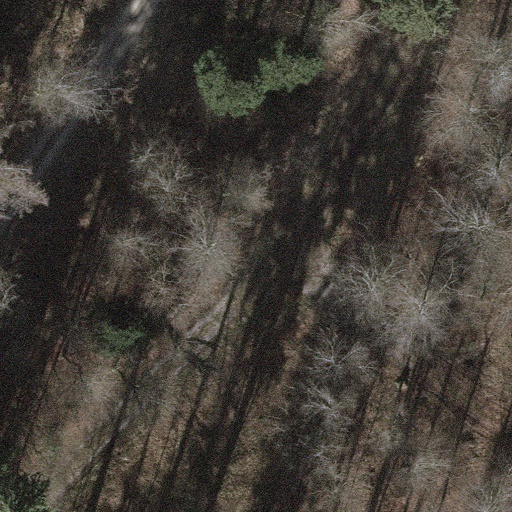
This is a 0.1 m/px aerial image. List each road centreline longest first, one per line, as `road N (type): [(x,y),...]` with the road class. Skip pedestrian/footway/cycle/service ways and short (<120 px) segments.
road 1 (track): [(62,511),(189,343),(281,271),(511,398)]
road 2 (track): [(0,217),(150,0)]
